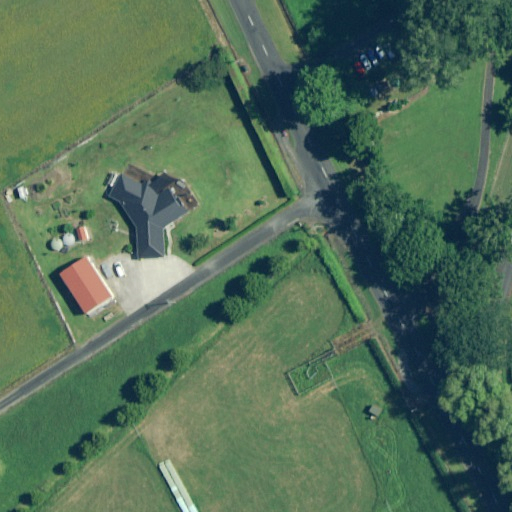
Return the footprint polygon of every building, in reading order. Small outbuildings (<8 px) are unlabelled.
[(145,186),(123,175),(113,198),(122,202),(139,228),(141,260),(165,259),(166,229),(189,214),(172,189),(162,196),(153,182),(145,186)] [(92,240),(90,228),(79,230),(81,242),(92,240)] [(79,242),(73,233),(63,239),(70,248),(79,242)] [(67,245),(59,238),(52,247),(60,253),(67,245)] [(115,298),(89,258),(64,274),(89,315),(115,298)]
